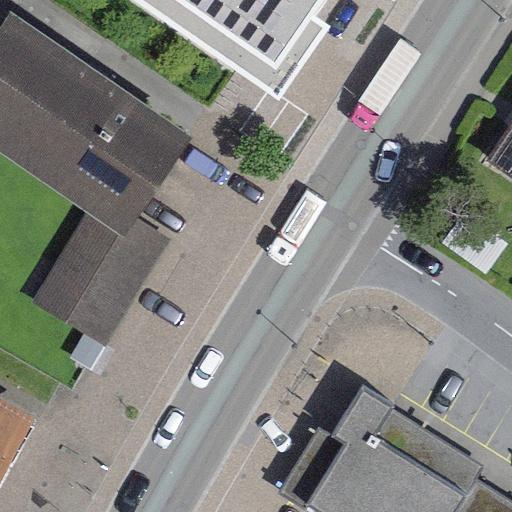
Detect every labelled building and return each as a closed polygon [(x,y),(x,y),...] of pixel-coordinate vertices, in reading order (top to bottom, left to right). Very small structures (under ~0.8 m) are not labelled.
[(300,0),(168,0),(259,61),(300,0)] [(198,128),(13,3),(0,23),(0,142),(129,229),(198,128)] [(511,131),(495,158),(511,168),(511,131)] [(159,255),(84,211),(30,306),(104,347),(159,255)] [(511,511),(511,485),(395,404),(376,390),(300,498),(319,511),(511,511)] [(0,495),(42,417),(0,394),(0,495)]
